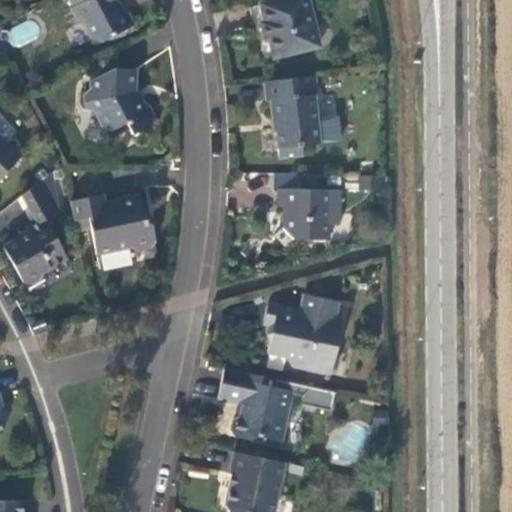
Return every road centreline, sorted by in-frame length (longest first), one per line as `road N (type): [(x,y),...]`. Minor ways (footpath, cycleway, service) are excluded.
road 1 (tertiary): [(427,0),(440,511)]
road 2 (residential): [(173,352),(202,195),(179,0)]
road 3 (residential): [(140,511),(173,352)]
road 4 (residential): [(41,382),(173,352)]
road 5 (residential): [(72,511),(41,382)]
